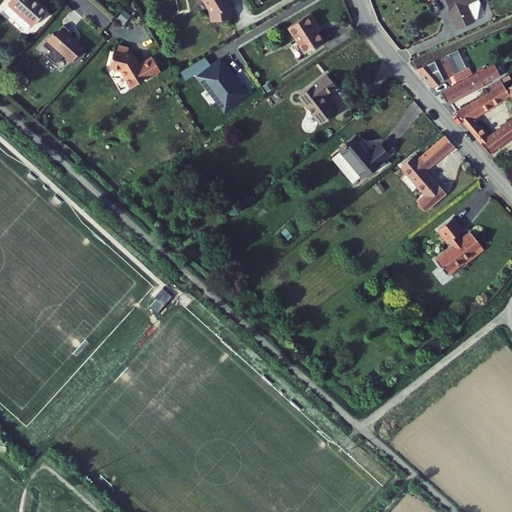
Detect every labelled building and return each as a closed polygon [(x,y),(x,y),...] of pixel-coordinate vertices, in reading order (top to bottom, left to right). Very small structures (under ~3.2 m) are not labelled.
[(43,6),(36,0),(4,0),(28,22),(43,6)] [(202,0),(208,9),(209,20),(229,16),(227,3),(225,0),(202,0)] [(450,10),(457,27),(475,20),(469,4),(477,0),(448,0),(452,9),(450,10)] [(313,8),(290,21),(306,48),(325,37),(314,18),(317,16),(313,8)] [(59,53),(66,59),(79,46),(63,31),(65,28),(59,23),(50,32),(48,30),(38,42),(46,49),(42,53),(51,61),(59,53)] [(116,47),(114,66),(124,66),(134,82),(149,73),(150,74),(163,66),(161,62),(162,62),(159,56),(157,57),(155,53),(142,60),(136,50),(131,49),(131,45),(121,43),(120,47),(116,47)] [(452,47),(415,62),(432,81),(449,72),(454,82),(473,73),(468,62),(462,66),(452,47)] [(197,76),(211,64),(205,57),(180,72),(186,80),(196,74),(197,76)] [(211,64),(197,76),(224,111),(249,92),(221,57),(211,64)] [(442,88),(447,98),(499,73),(494,63),(473,73),(454,82),(442,88)] [(330,73),(302,94),(324,124),(339,112),(325,94),(338,84),(330,73)] [(511,82),(508,85),(506,80),(459,105),(466,118),(490,148),(511,133),(511,82)] [(366,152),(353,136),(335,150),(357,177),(385,155),(376,144),(366,152)] [(453,146),(446,137),(415,162),(411,158),(401,166),(425,196),(417,203),(424,211),(445,194),(438,185),(436,187),(423,171),(453,146)] [(460,231),(450,219),(436,231),(446,243),(460,231)] [(482,249),(469,233),(435,262),(446,274),(462,261),(464,264),(482,249)]
